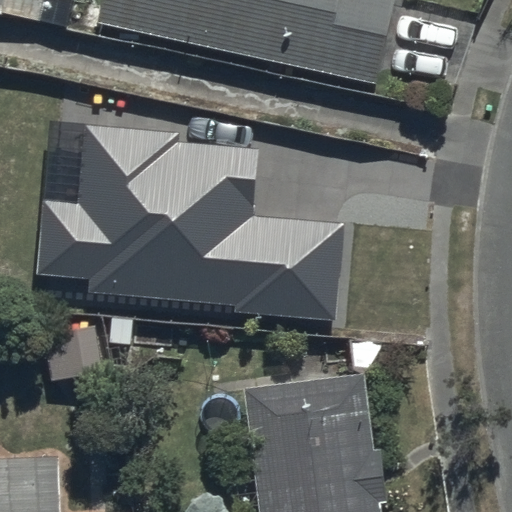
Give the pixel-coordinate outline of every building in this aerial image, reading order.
[(105,0),(101,24),(384,83),(398,0),(105,0)] [(51,76),(0,64),(0,157),(31,165),(51,76)] [(180,133),(84,125),(78,204),(43,201),(37,274),(90,278),(89,292),(236,304),(235,311),(338,319),(346,223),(254,215),(260,148),(179,141),(180,133)] [(105,373),(97,325),(43,334),(51,382),(105,373)] [(264,511),(385,511),(368,375),(249,389),(264,511)] [(0,511),(70,511),(69,457),(0,459),(0,511)]
